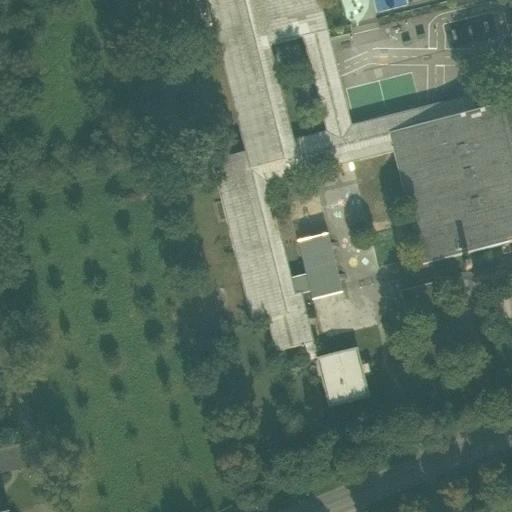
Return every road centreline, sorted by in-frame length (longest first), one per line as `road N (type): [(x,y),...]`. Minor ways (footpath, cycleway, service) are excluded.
road 1 (secondary): [(511,436),(315,511)]
road 2 (residential): [(50,511),(0,312)]
